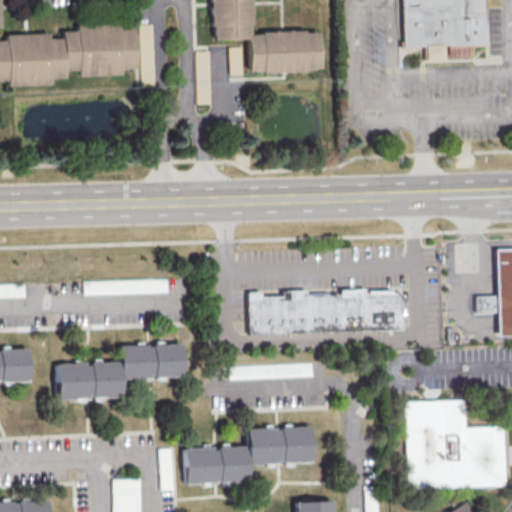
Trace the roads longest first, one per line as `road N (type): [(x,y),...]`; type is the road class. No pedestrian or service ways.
road 1 (secondary): [(204,202),(0,209)]
road 2 (secondary): [(386,196),(204,202)]
